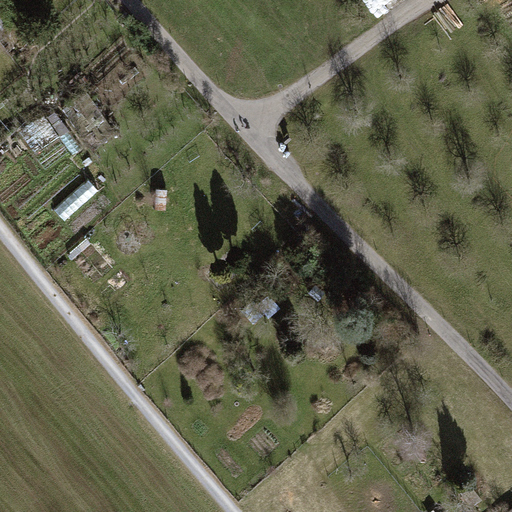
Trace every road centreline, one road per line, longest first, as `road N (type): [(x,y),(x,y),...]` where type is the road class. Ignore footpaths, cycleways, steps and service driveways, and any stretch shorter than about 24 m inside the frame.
road 1 (unclassified): [(511,404),(134,0)]
road 2 (track): [(0,229),(236,511)]
